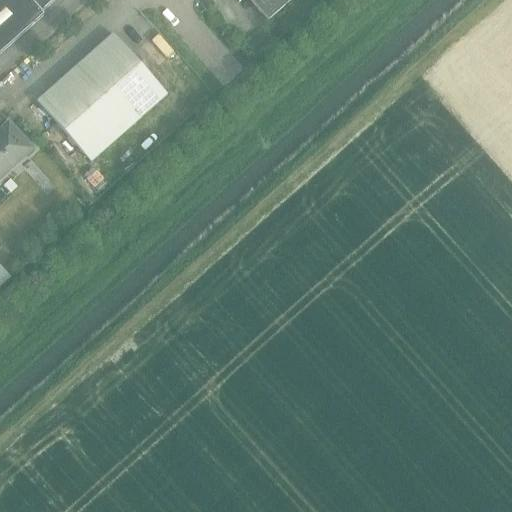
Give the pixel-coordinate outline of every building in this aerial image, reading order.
[(55,0),(0,0),(0,54),(43,17),(40,14),(55,0)] [(267,22),(292,0),(249,0),(249,1),(267,22)] [(167,96),(140,66),(113,35),(37,102),(91,163),(167,96)] [(0,176),(29,150),(8,127),(0,133),(0,176)] [(10,179),(3,186),(10,194),(17,187),(10,179)]
